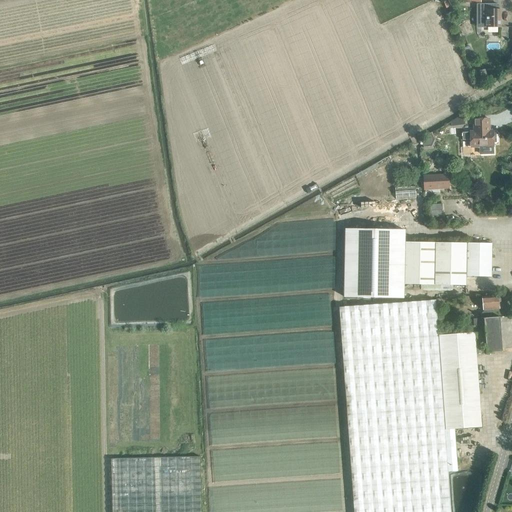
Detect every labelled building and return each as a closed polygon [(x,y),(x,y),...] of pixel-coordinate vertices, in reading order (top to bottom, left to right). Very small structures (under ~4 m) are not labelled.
[(481,28),(500,28),(500,9),(498,9),(498,4),(476,5),(476,10),(481,10),(481,28)] [(451,9),(453,16),(459,14),(457,7),(451,9)] [(487,130),(486,129),(486,127),(489,127),(489,119),(474,119),(474,132),(470,132),(462,132),(462,140),(470,140),(471,147),(483,146),(483,149),(484,151),(485,152),(486,153),(488,154),(490,153),(491,152),(492,151),(493,149),(493,146),(494,146),(493,143),(496,143),(496,135),(493,135),(493,130),(487,130)] [(424,189),(449,188),(448,175),(423,177),(424,189)] [(416,198),(416,186),(396,186),(396,198),(416,198)] [(431,215),(443,215),(443,204),(431,204),(431,215)] [(403,298),(403,291),(404,230),(345,229),(344,297),(403,298)] [(492,244),(405,242),(404,284),(466,285),(466,276),(491,277),(492,244)] [(500,308),(499,296),(483,297),(484,311),(481,312),(482,318),(473,319),(474,325),(484,324),(486,352),(503,351),(500,316),(494,317),(493,308),(500,308)] [(438,335),(435,300),(339,307),(353,511),(450,511),(448,472),(457,471),(454,430),(482,428),(481,416),(480,416),(474,333),(438,335)] [(201,511),(200,456),(111,459),(112,511),(201,511)] [(450,483),(458,482),(457,472),(450,473),(450,483)]
